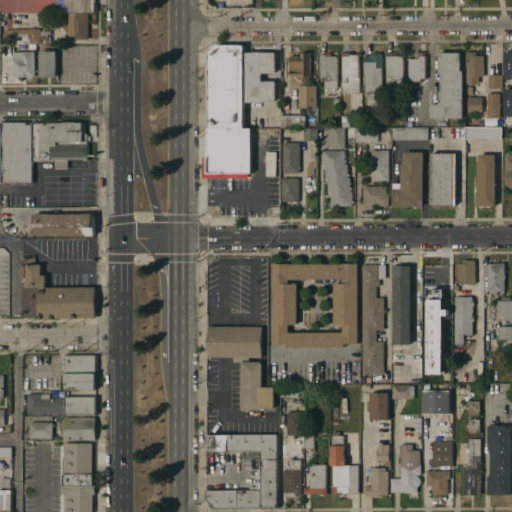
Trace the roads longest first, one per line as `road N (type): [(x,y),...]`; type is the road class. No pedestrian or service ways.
road 1 (tertiary): [(511,239),(177,238)]
road 2 (residential): [(511,24),(178,27)]
road 3 (primary): [(121,237),(120,511)]
road 4 (primary): [(177,238),(178,0)]
road 5 (primary): [(121,0),(121,237)]
road 6 (primary): [(121,26),(136,54),(140,158),(155,213),(177,238)]
road 7 (primary): [(177,393),(177,238)]
road 8 (residential): [(121,337),(0,337)]
road 9 (residential): [(121,103),(0,103)]
